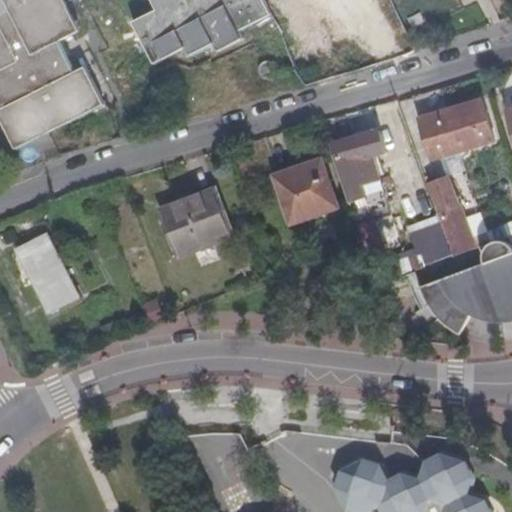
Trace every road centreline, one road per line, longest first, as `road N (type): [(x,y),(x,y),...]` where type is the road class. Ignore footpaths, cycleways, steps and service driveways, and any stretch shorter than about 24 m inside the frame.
road 1 (residential): [(511,50),(73,175),(0,204)]
road 2 (residential): [(511,382),(256,360),(169,362),(90,385),(11,434)]
